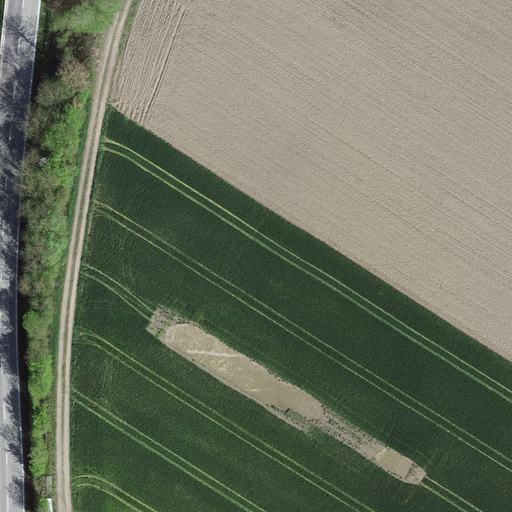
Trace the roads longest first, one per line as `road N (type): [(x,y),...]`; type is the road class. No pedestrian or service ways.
road 1 (track): [(65,511),(65,331),(100,84),(130,0)]
road 2 (tertiary): [(5,511),(0,222),(20,0)]
